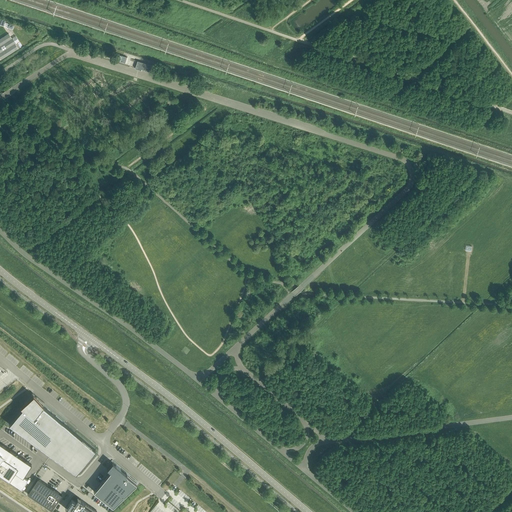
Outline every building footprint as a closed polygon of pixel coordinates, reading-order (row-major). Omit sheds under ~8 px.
[(0,18),(0,24),(12,29),(14,25),(4,22),(5,20),(0,18)] [(18,48),(15,43),(16,43),(12,38),(8,33),(0,38),(0,58),(1,59),(18,48)] [(119,55),(117,60),(126,63),(127,57),(119,55)] [(138,60),(136,68),(141,70),(142,67),(150,70),(152,65),(138,60)] [(32,396),(9,424),(75,473),(95,450),(63,423),(54,434),(34,417),(43,406),(32,396)] [(0,473),(21,487),(27,479),(23,476),(31,464),(0,442),(0,473)] [(103,479),(93,491),(112,507),(136,483),(126,475),(127,474),(126,473),(126,474),(120,469),(121,469),(116,465),(113,463),(112,462),(112,463),(108,468),(107,468),(108,469),(110,470),(103,479)] [(37,478),(28,492),(28,493),(51,508),(52,509),(61,495),(60,495),(58,493),(58,492),(37,478)] [(72,498),(65,508),(70,511),(98,511),(99,511),(77,497),(75,500),(72,498)]
